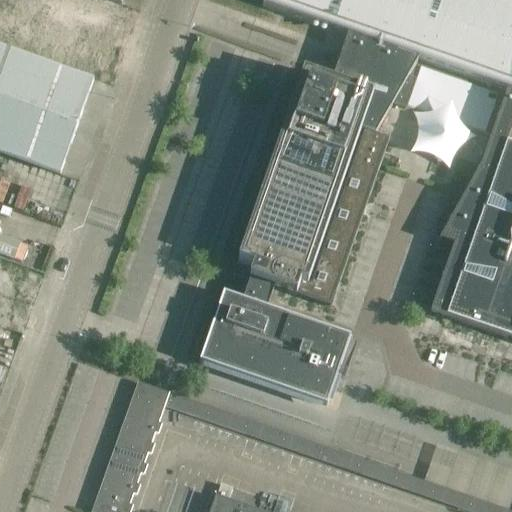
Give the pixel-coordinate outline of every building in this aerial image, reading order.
[(105,0),(47,0),(40,19),(106,43),(120,5),(105,0)] [(511,0),(264,0),(262,7),(327,30),(347,37),(341,55),(340,54),(338,54),(337,54),(335,55),(334,55),(333,56),(332,57),(331,58),(331,60),(330,61),(330,63),(330,64),(331,65),(331,67),(332,68),(333,69),(334,70),(336,70),(331,84),(392,105),(405,110),(415,80),(408,77),(417,61),(506,92),(511,94),(511,0)] [(93,80),(106,43),(40,19),(27,57),(93,80)] [(0,154),(59,175),(76,128),(92,81),(0,48),(0,154)] [(331,308),(388,141),(374,136),(392,105),(331,84),(302,74),(237,262),(253,267),(278,276),(273,288),(331,308)] [(511,146),(506,144),(511,125),(511,94),(506,92),(480,166),(438,242),(452,247),(430,313),(445,318),(445,319),(511,341),(511,146)] [(0,255),(19,262),(26,244),(0,234),(0,255)] [(266,309),(273,288),(278,276),(253,267),(242,301),(223,295),(199,364),(326,407),(350,338),(266,309)] [(0,327),(4,329),(14,301),(0,295),(0,327)] [(226,415),(191,403),(137,384),(91,511),(127,511),(134,496),(137,496),(140,487),(138,485),(141,476),(144,476),(147,467),(145,465),(148,455),(152,455),(155,447),(152,444),(155,435),(159,435),(162,426),(159,424),(165,409),(191,418),(221,429),(226,415)] [(511,511),(511,472),(437,446),(425,482),(509,511),(511,511)] [(255,511),(215,498),(210,511),(255,511)]
